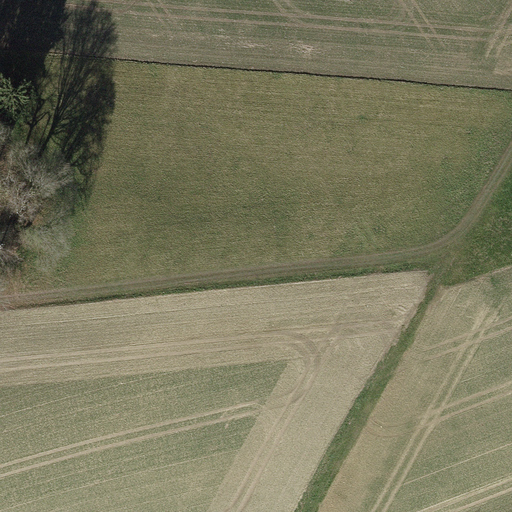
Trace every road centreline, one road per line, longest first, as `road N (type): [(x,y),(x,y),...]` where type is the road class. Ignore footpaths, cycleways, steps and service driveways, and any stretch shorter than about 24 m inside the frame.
road 1 (track): [(511,134),(436,258),(0,293)]
road 2 (track): [(436,258),(301,511)]
